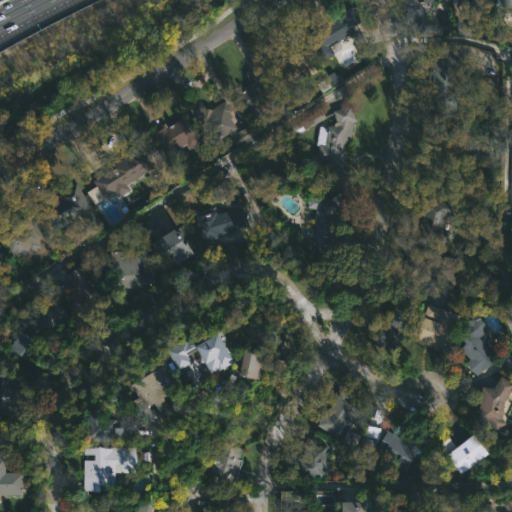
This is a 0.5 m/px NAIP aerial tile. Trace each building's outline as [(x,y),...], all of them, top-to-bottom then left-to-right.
[(440,0),(423,4),(428,24),(410,28),(403,0),(440,0)] [(491,0),(491,8),(459,5),(459,0),(491,0)] [(511,0),(511,13),(499,12),(500,0),(511,0)] [(358,23),(347,31),(349,35),(331,47),(335,54),(324,61),(320,55),(317,57),(304,37),(324,24),(326,26),(353,6),(362,20),(358,23)] [(456,35),(471,35),(471,21),(457,21),(456,35)] [(305,47),(313,60),(282,80),(273,66),(282,61),(278,54),(289,48),(293,55),(305,47)] [(459,119),(431,119),(432,60),(445,60),(445,49),(463,49),(462,68),(459,68),(459,119)] [(273,104),(264,108),(262,104),(250,111),(239,92),(256,82),(250,71),(263,63),(280,94),(270,99),(273,104)] [(226,100),(233,111),(231,113),(234,117),(233,117),(239,128),(209,144),(191,108),(203,103),(205,107),(213,109),(226,100)] [(354,128),(348,162),(354,172),(340,180),(330,162),(318,161),(321,147),(318,147),(321,126),(329,127),(329,130),(332,130),(332,126),(338,123),(335,111),(353,104),(357,120),(354,128)] [(186,117),(200,141),(189,147),(188,145),(182,148),(184,153),(175,159),(166,143),(160,147),(151,130),(166,122),(168,127),(186,117)] [(254,136),(248,125),(232,134),(238,145),(254,136)] [(481,138),(477,156),(457,151),(449,194),(423,189),(431,141),(433,142),(435,129),(481,138)] [(143,144),(151,157),(159,152),(165,161),(127,184),(130,190),(118,197),(115,192),(104,199),(94,181),(113,169),(111,167),(125,159),(123,156),(143,144)] [(231,189),(211,201),(201,184),(220,172),(231,189)] [(78,183),(105,227),(93,234),(80,215),(54,231),(41,208),(55,200),(56,202),(61,199),(59,195),(78,183)] [(341,193),(349,203),(340,208),(332,249),(314,245),(317,227),(314,227),(317,209),(309,207),(311,195),(333,199),(341,193)] [(457,205),(454,216),(446,214),(443,230),(453,233),(449,251),(413,243),(417,229),(420,229),(427,199),(457,205)] [(216,206),(218,215),(242,208),(248,227),(220,235),(221,238),(202,244),(195,219),(196,218),(194,212),(216,206)] [(44,247),(32,254),(29,251),(17,258),(5,237),(22,227),(17,218),(30,210),(46,237),(40,241),(44,247)] [(179,229),(182,233),(184,232),(191,241),(188,243),(194,252),(178,263),(171,254),(165,257),(156,244),(179,229)] [(459,265),(467,275),(466,276),(468,280),(452,289),(442,273),(433,271),(430,283),(406,277),(414,248),(460,260),(459,265)] [(140,251),(140,258),(143,258),(143,266),(141,267),(142,276),(156,276),(157,285),(146,285),(146,288),(120,289),(119,275),(113,275),(111,252),(140,251)] [(93,281),(100,282),(100,280),(109,282),(107,297),(86,309),(73,307),(75,289),(77,288),(69,276),(84,267),(93,281)] [(423,295),(420,307),(412,305),(407,315),(410,317),(402,329),(406,331),(393,352),(371,339),(380,321),(382,322),(393,306),(396,307),(399,290),(423,295)] [(462,316),(450,350),(436,345),(435,348),(415,341),(428,304),(462,316)] [(63,305),(74,319),(45,342),(26,317),(39,308),(46,318),(63,305)] [(484,371),(478,375),(468,362),(471,360),(462,348),(467,344),(459,333),(481,317),(490,329),(480,336),(498,360),(484,371)] [(38,343),(24,362),(11,353),(18,344),(16,343),(23,332),(38,343)] [(228,334),(246,366),(221,381),(210,362),(188,375),(177,354),(197,343),(199,346),(213,338),(215,341),(228,334)] [(167,350),(177,370),(192,362),(187,353),(196,348),(191,338),(167,350)] [(239,376),(260,380),(264,356),(244,352),(239,376)] [(290,362),(288,376),(273,373),(271,384),(252,381),(255,356),(290,362)] [(174,402),(179,412),(169,418),(161,405),(149,412),(135,387),(174,364),(191,393),(174,402)] [(511,381),(511,391),(505,402),(502,419),(506,423),(494,433),(477,423),(485,387),(496,388),(504,377),(511,381)] [(25,385),(18,420),(0,416),(0,406),(5,381),(25,385)] [(346,403),(350,405),(353,402),(362,409),(341,440),(316,422),(339,390),(350,397),(346,403)] [(125,434),(125,441),(118,440),(118,445),(99,444),(100,440),(97,440),(98,412),(126,414),(125,434)] [(359,435),(348,462),(337,457),(349,430),(359,435)] [(389,430),(408,442),(412,435),(424,442),(405,473),(391,464),(396,457),(378,447),(389,430)] [(476,433),(490,452),(464,473),(442,444),(452,436),(459,446),(476,433)] [(245,450),(241,461),(244,462),(240,477),(235,475),(231,487),(210,480),(217,453),(218,454),(222,443),(245,450)] [(328,447),(326,476),(299,473),(300,457),(304,457),(305,450),(308,451),(309,444),(328,445),(328,447)] [(377,477),(355,478),(360,450),(381,460),(377,477)] [(144,455),(143,477),(123,476),(122,496),(89,494),(91,452),(144,455)] [(0,459),(12,459),(12,468),(29,468),(29,494),(0,494),(0,459)] [(154,511),(140,511),(147,496),(159,502),(154,511)] [(187,511),(166,511),(175,501),(187,511)] [(365,511),(366,502),(341,501),(341,511),(365,511)]
